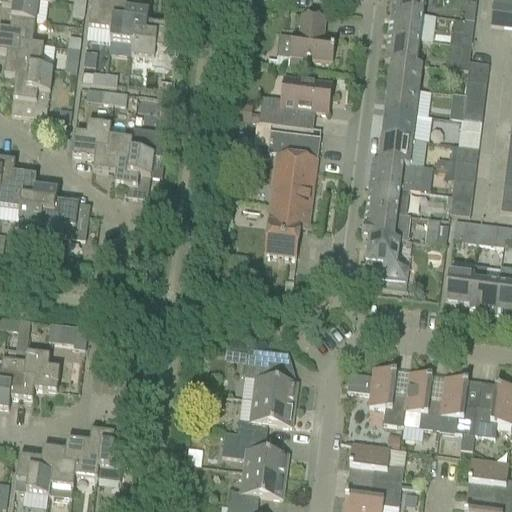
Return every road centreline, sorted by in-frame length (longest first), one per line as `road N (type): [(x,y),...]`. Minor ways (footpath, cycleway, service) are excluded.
road 1 (residential): [(336,296),(373,15),(361,0)]
road 2 (unknown): [(485,0),(482,36),(510,50),(491,216),(497,226),(511,227)]
road 3 (residential): [(511,360),(373,336),(329,372)]
road 4 (residential): [(318,511),(329,372)]
road 5 (residential): [(110,212),(0,142)]
